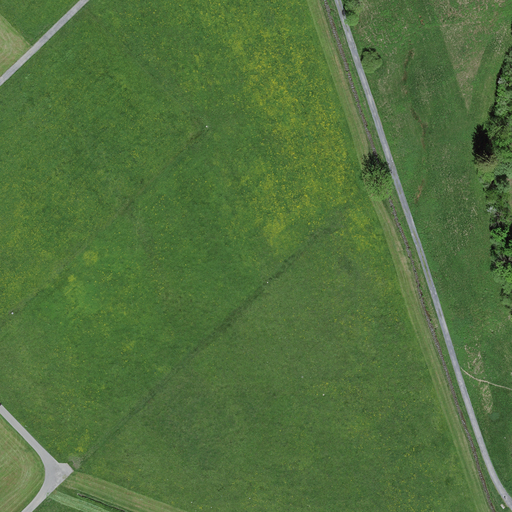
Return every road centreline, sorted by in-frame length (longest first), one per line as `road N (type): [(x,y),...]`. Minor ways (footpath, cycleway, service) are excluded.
road 1 (track): [(337,0),(488,464),(511,506)]
road 2 (track): [(0,409),(48,461),(44,491),(28,511)]
